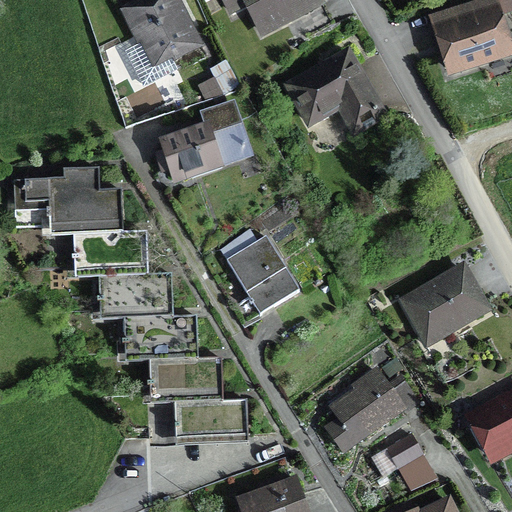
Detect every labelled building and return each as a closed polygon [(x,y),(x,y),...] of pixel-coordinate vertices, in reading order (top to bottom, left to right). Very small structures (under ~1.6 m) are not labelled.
[(170,62),(197,48),(173,0),(152,0),(123,15),(139,47),(124,54),(139,86),(146,88),(175,73),(170,62)] [(294,16),(292,13),(314,2),(312,0),(221,0),(229,14),(247,5),(261,33),(294,16)] [(511,0),(499,0),(504,14),(511,11),(511,0)] [(450,74),(507,55),(494,15),(437,33),(450,74)] [(339,108),(353,134),(380,120),(345,59),(288,90),(308,125),(339,108)] [(223,64),(209,72),(221,94),(235,87),(223,64)] [(206,131),(160,146),(171,181),(173,181),(174,184),(190,179),(188,176),(246,156),(247,158),(248,158),(231,107),(202,117),(206,131)] [(41,229),(72,228),(72,259),(70,259),(70,262),(65,262),(66,271),(97,270),(97,301),(95,301),(95,304),(91,305),(91,313),(122,312),(122,343),(120,343),(120,347),(116,347),(116,355),(147,354),(148,385),(145,385),(145,389),(141,389),(141,397),(172,396),(174,439),(246,436),(245,403),(221,404),(221,399),(221,395),(220,361),(196,362),(196,357),(196,353),(195,319),(171,320),(171,314),(171,310),(170,277),(146,278),(146,271),(146,268),(145,235),(121,236),(121,231),(121,226),(120,193),(98,194),(98,187),(97,172),(62,173),(62,182),(13,184),(13,205),(47,204),(47,211),(45,212),(45,217),(40,217),(41,229)] [(248,233),(219,253),(258,317),(296,294),(264,240),(256,245),(248,233)] [(443,336),(484,313),(461,272),(403,304),(423,339),(439,330),(443,336)] [(402,413),(414,405),(398,382),(386,390),(374,373),(355,387),(358,392),(331,411),(339,423),(326,432),(342,454),(401,412),(402,413)] [(511,398),(470,421),(491,461),(511,449),(511,398)] [(410,440),(387,453),(411,494),(434,481),(410,440)] [(303,511),(294,484),(237,505),(240,511),(303,511)]
